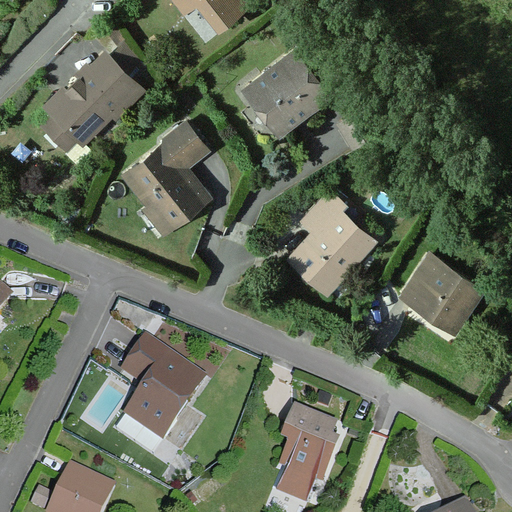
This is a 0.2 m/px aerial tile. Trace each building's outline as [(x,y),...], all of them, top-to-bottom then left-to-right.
[(179,0),(184,6),(192,0),(201,0),(221,24),(247,4),(244,0),(179,0)] [(148,64),(130,42),(112,60),(132,80),(148,64)] [(249,88),(275,122),(302,100),(308,107),(328,91),(297,50),(249,88)] [(59,111),(48,121),(70,143),(80,133),(85,138),(115,108),(119,112),(127,104),(125,102),(140,88),(132,80),(112,60),(97,74),(91,69),(71,89),(73,92),(57,109),(59,111)] [(302,100),(275,122),(280,128),(308,107),(302,100)] [(364,107),(340,121),(353,143),(377,129),(364,107)] [(130,173),(153,204),(170,224),(208,194),(185,164),(207,146),(188,121),(163,141),(166,144),(130,173)] [(319,232),(296,258),(327,285),(372,238),(341,209),(346,202),(332,188),(305,218),(319,232)] [(163,229),(170,224),(153,204),(147,209),(163,229)] [(431,253),(405,292),(457,326),(483,288),(431,253)] [(0,290),(0,309),(9,299),(0,290)] [(20,309),(9,299),(0,309),(0,311),(10,320),(20,309)] [(147,385),(129,412),(163,436),(176,418),(171,415),(199,375),(147,337),(126,369),(147,385)] [(284,462),(285,463),(321,478),(332,449),(325,446),(333,424),(296,409),(287,430),(295,434),(284,462)] [(88,486),(93,476),(73,467),(72,467),(67,477),(88,486)] [(51,511),(53,511),(99,511),(113,484),(93,476),(88,486),(67,477),(51,511)] [(452,511),(462,511),(469,508),(466,503),(452,511)]
